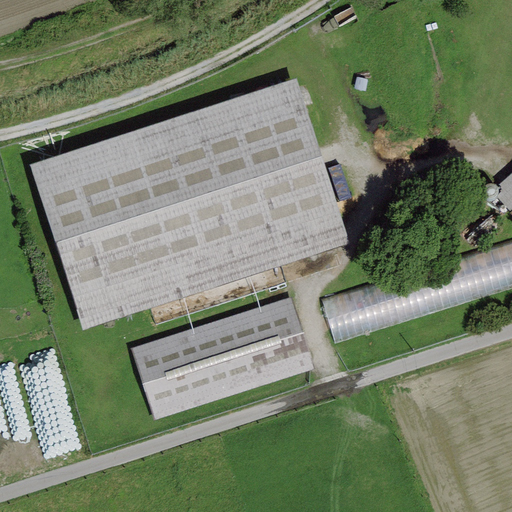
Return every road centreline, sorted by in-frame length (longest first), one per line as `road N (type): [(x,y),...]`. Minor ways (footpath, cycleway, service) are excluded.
road 1 (unclassified): [(0,497),(511,332)]
road 2 (track): [(0,138),(43,130),(342,0)]
road 3 (track): [(0,64),(171,0)]
